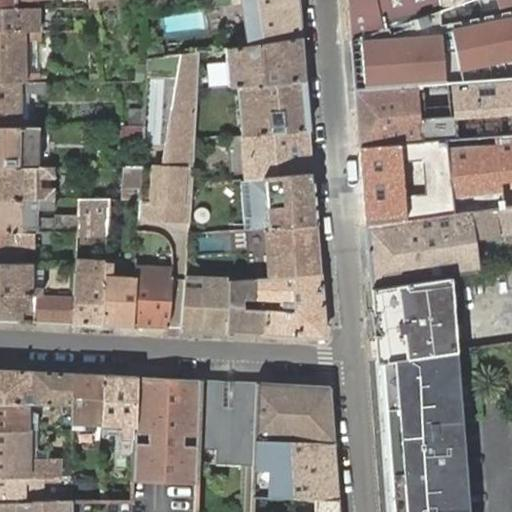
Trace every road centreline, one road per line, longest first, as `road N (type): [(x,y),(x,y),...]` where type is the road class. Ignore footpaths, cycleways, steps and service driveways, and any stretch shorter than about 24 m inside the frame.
road 1 (residential): [(319,0),(349,362)]
road 2 (residential): [(349,362),(0,340)]
road 3 (residential): [(349,362),(363,511)]
